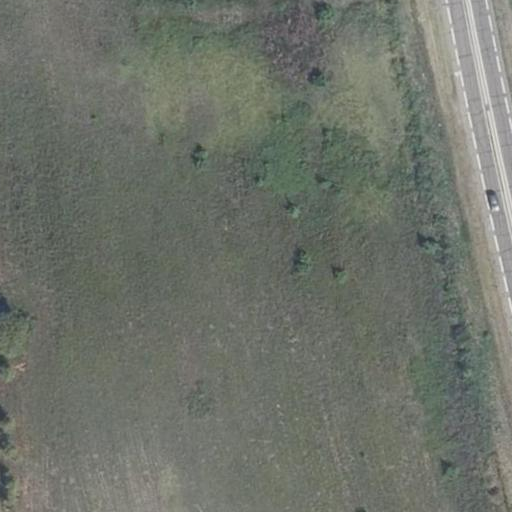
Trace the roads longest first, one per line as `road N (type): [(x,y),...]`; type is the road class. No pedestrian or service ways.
road 1 (secondary): [(456,0),(511,269)]
road 2 (track): [(267,0),(144,11),(94,0)]
road 3 (secondary): [(511,167),(477,0)]
